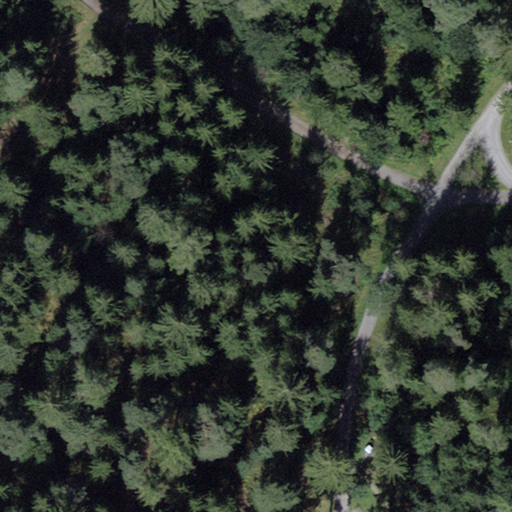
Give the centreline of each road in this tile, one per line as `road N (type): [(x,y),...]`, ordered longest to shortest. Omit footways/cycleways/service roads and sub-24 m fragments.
road 1 (track): [(437,193),(349,157),(97,0)]
road 2 (track): [(339,511),(349,388),(382,299),(437,193)]
road 3 (track): [(437,193),(511,85)]
